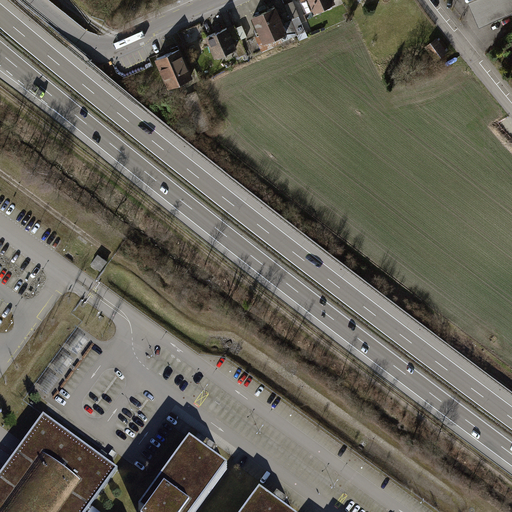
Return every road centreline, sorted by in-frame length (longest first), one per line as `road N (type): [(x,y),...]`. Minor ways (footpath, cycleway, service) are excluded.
road 1 (motorway): [(511,417),(0,14)]
road 2 (motorway): [(0,53),(511,454)]
road 3 (track): [(464,489),(237,328),(185,309),(0,172)]
road 4 (residential): [(511,106),(428,0)]
road 5 (residential): [(102,48),(213,0)]
